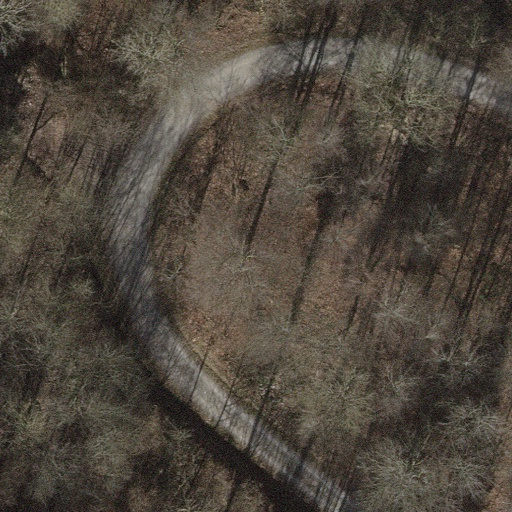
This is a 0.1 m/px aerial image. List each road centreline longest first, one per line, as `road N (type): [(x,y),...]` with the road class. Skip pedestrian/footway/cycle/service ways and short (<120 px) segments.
road 1 (track): [(511,108),(287,20),(171,86),(114,184),(220,382),(379,511)]
road 2 (track): [(171,86),(0,29)]
